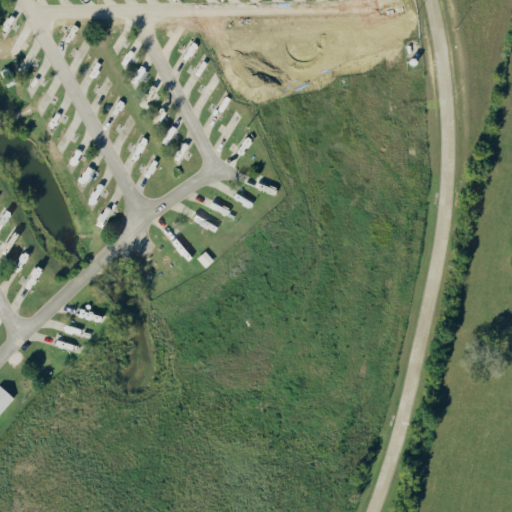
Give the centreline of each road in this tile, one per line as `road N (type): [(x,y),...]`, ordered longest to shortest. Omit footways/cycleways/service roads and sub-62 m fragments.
road 1 (residential): [(371,511),(403,421),(443,226),(447,111),(432,0)]
road 2 (residential): [(0,283),(22,328),(227,161),(140,8)]
road 3 (residential): [(30,0),(150,223)]
road 4 (residential): [(140,8),(365,0)]
